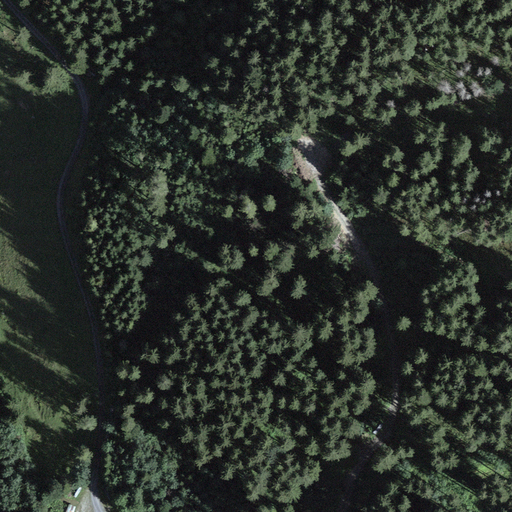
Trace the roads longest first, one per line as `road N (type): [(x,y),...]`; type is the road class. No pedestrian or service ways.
road 1 (track): [(93,504),(103,423),(96,343),(58,219),(84,97),(3,0)]
road 2 (track): [(305,156),(374,267),(395,354),(384,436),(352,474),(336,511)]
